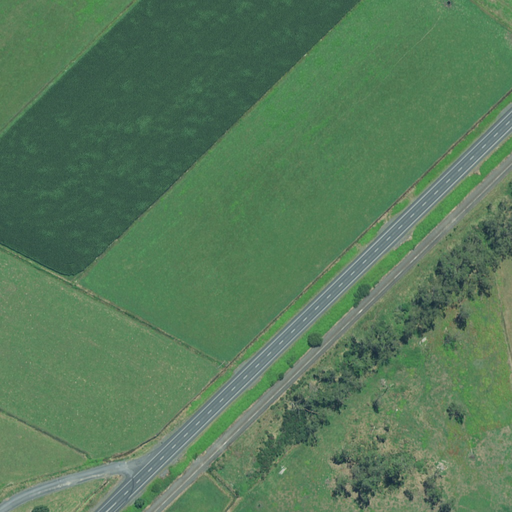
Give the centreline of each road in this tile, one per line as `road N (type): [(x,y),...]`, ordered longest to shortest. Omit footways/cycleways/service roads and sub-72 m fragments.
road 1 (secondary): [(107,511),(511,120)]
road 2 (track): [(29,490),(129,466),(143,477)]
